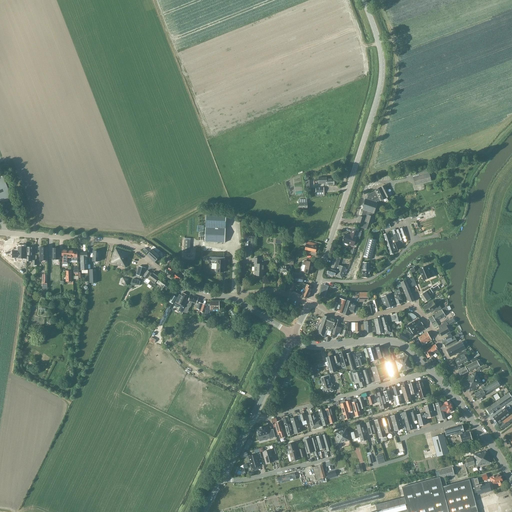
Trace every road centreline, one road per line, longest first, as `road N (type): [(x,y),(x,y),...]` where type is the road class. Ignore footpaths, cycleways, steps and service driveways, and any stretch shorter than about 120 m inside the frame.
road 1 (unclassified): [(319,279),(380,86),(380,49),(362,0)]
road 2 (residential): [(511,452),(467,396),(415,307),(346,318),(311,302)]
road 3 (tertiary): [(234,299),(191,292),(123,243),(0,232)]
road 4 (residential): [(254,417),(430,370)]
road 5 (tertiary): [(430,370),(390,340),(292,338)]
road 6 (residential): [(378,464),(407,456),(402,437),(470,417)]
